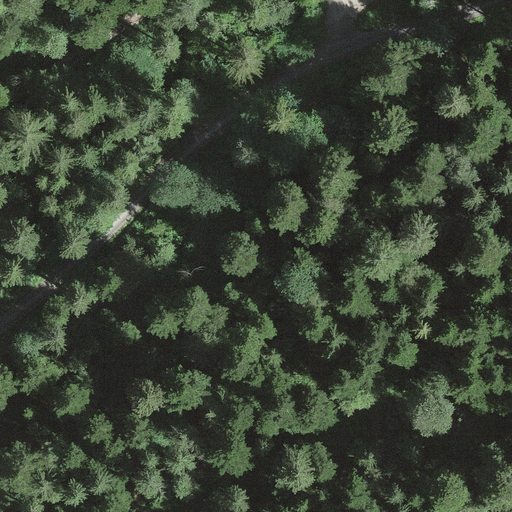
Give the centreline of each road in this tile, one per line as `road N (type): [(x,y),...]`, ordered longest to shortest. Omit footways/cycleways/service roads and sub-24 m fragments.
road 1 (unclassified): [(511,0),(340,52),(265,94),(209,135),(54,286),(0,327)]
road 2 (track): [(0,104),(169,0)]
